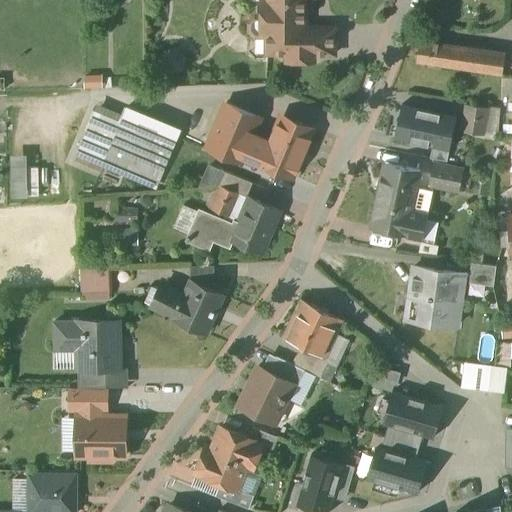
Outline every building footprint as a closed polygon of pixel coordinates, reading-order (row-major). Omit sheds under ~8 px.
[(312,0),(255,0),(256,49),(282,49),(282,63),(310,63),(310,50),(334,49),(333,21),(313,21),(312,0)] [(505,46),(412,34),(408,65),(501,77),(505,46)] [(179,47),(156,50),(159,74),(182,71),(179,47)] [(240,158),(246,161),(259,133),(256,131),(262,117),(223,100),(201,150),(236,166),(240,158)] [(453,116),(396,103),(389,138),(445,151),(453,116)] [(177,139),(95,104),(73,156),(154,191),(177,139)] [(484,135),(488,107),(468,104),(464,132),(484,135)] [(262,134),(259,133),(246,161),(259,167),(255,174),(295,191),(321,129),(274,108),(262,134)] [(22,154),(4,155),(5,196),(22,196),(22,154)] [(427,172),(379,160),(363,225),(420,238),(426,213),(412,210),(418,187),(456,196),(463,169),(429,161),(427,172)] [(204,164),(194,185),(214,193),(223,172),(204,164)] [(23,167),(23,196),(39,196),(39,167),(23,167)] [(231,218),(194,203),(177,244),(207,255),(211,244),(227,250),(230,243),(267,257),(286,209),(241,191),(231,218)] [(511,213),(501,216),(511,292),(511,213)] [(134,244),(134,229),(117,229),(117,243),(134,244)] [(105,298),(104,266),(77,267),(78,299),(105,298)] [(464,276),(408,267),(400,319),(456,328),(464,276)] [(206,335),(225,298),(189,279),(178,299),(152,285),(143,302),(206,335)] [(296,295),(274,337),(318,360),(340,318),(296,295)] [(114,323),(54,324),(55,348),(72,348),(72,368),(77,368),(99,368),(115,368),(114,323)] [(508,368),(464,362),(461,386),(504,392),(508,368)] [(312,378),(286,365),(279,380),(290,386),(284,398),(299,405),(312,378)] [(99,385),(99,368),(77,368),(77,385),(99,385)] [(279,380),(253,368),(234,407),(271,425),(284,398),(290,386),(279,380)] [(386,425),(382,438),(416,447),(419,435),(434,439),(443,407),(387,392),(378,423),(386,425)] [(108,416),(108,393),(72,393),(72,464),(128,463),(128,416),(108,416)] [(220,417),(208,450),(235,460),(240,471),(255,476),(270,436),(220,417)] [(379,451),(371,449),(363,479),(416,493),(424,462),(413,459),(416,447),(382,438),(379,451)] [(231,494),(240,471),(235,460),(208,450),(195,445),(183,475),(231,494)] [(328,511),(343,463),(309,453),(294,505),(317,511),(328,511)] [(74,511),(74,473),(25,472),(24,511),(74,511)]
